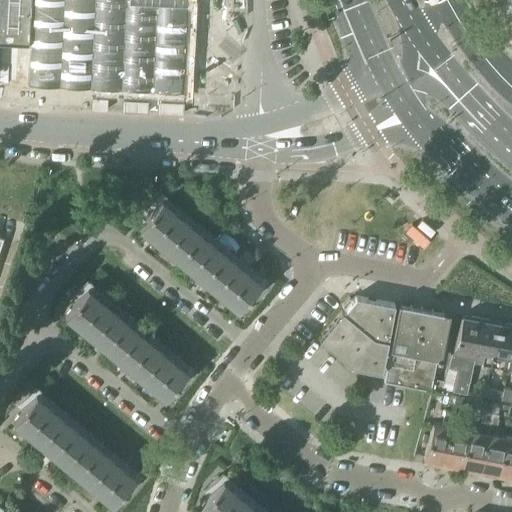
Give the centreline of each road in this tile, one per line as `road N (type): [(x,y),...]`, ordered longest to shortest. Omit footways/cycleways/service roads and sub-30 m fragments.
road 1 (residential): [(37,339),(42,295),(89,242),(114,237),(251,347)]
road 2 (unclassified): [(261,144),(108,139),(0,122)]
road 3 (residential): [(431,496),(326,471),(222,381)]
road 4 (residential): [(185,447),(64,343),(37,339)]
road 5 (unclassified): [(261,144),(333,145),(406,112)]
road 6 (residential): [(319,265),(272,233),(259,211),(261,144)]
road 7 (unclassified): [(261,144),(258,0)]
road 8 (secondary): [(406,112),(511,206)]
road 9 (unclassified): [(382,74),(300,114),(261,144)]
